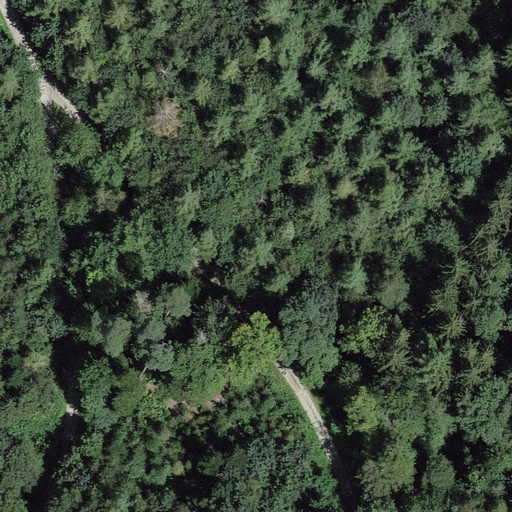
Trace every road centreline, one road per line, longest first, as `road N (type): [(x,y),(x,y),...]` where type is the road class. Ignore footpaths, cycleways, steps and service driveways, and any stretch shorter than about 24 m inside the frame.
road 1 (track): [(355,511),(278,337),(35,66)]
road 2 (track): [(42,511),(68,429),(68,237),(35,66)]
